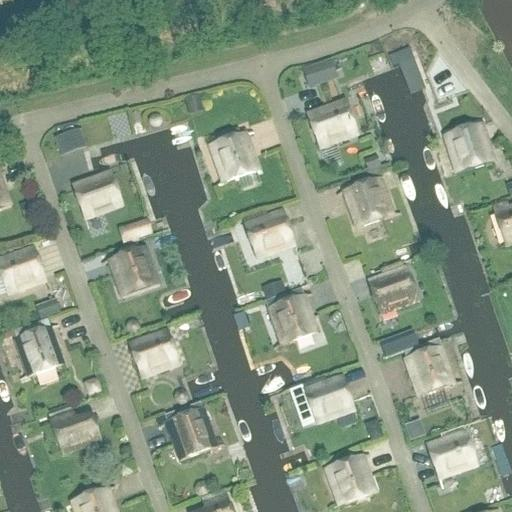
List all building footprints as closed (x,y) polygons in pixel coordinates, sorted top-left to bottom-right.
[(330,62),(301,73),(308,91),(337,81),(330,62)] [(319,154),(356,140),(343,104),(306,117),(319,154)] [(493,166),(481,128),(444,140),(455,177),(493,166)] [(53,140),(60,159),(85,150),(78,131),(53,140)] [(260,187),(256,175),(258,175),(245,137),(208,150),(221,187),(237,182),(241,194),(260,187)] [(366,176),(380,172),(375,159),(361,163),(366,176)] [(363,188),(342,195),(356,232),(392,219),(379,182),(383,181),(380,173),(360,180),(363,188)] [(110,178),(72,191),(83,222),(121,208),(110,178)] [(0,181),(0,212),(10,209),(0,181)] [(511,211),(494,217),(503,248),(511,245),(511,211)] [(284,224),(269,229),(264,214),(241,223),(255,261),(293,247),(284,224)] [(119,235),(123,248),(152,238),(148,225),(119,235)] [(236,266),(249,265),(246,242),(233,243),(236,266)] [(0,278),(8,301),(45,287),(32,251),(0,262),(0,278)] [(144,252),(108,265),(121,302),(157,289),(144,252)] [(334,263),(338,281),(356,277),(352,260),(334,263)] [(380,320),(417,307),(404,271),(367,284),(380,320)] [(264,304),(279,348),(316,335),(300,291),(264,304)] [(54,302),(34,309),(39,322),(59,315),(54,302)] [(131,319),(147,313),(144,303),(128,309),(131,319)] [(50,319),(58,345),(79,339),(72,312),(50,319)] [(12,335),(15,344),(13,344),(26,382),(63,369),(50,332),(47,322),(12,335)] [(128,350),(131,357),(139,381),(177,367),(164,329),(141,338),(143,345),(128,350)] [(440,351),(404,364),(417,401),(453,388),(440,351)] [(344,388),(329,394),(324,380),(301,388),(314,425),(353,411),(344,388)] [(162,419),(179,465),(215,451),(198,405),(162,419)] [(91,420),(76,426),(70,411),(47,420),(61,458),(99,444),(91,420)] [(437,482),(475,468),(465,438),(442,446),(444,453),(429,458),(437,482)] [(362,460),(325,473),(338,510),(375,498),(362,460)] [(113,511),(107,493),(70,506),(72,511),(113,511)] [(229,511),(226,503),(225,501),(223,494),(200,502),(202,509),(203,511),(229,511)]
